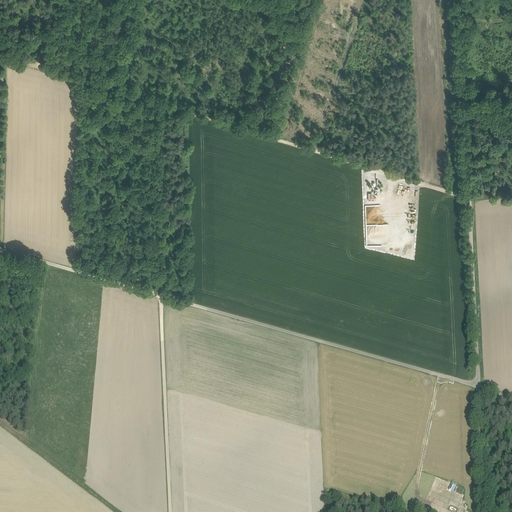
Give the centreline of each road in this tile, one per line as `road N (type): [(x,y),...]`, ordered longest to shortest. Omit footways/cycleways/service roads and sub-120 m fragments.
road 1 (unclassified): [(0,250),(511,397)]
road 2 (track): [(127,94),(469,198)]
road 3 (track): [(469,198),(485,511)]
road 4 (track): [(161,296),(170,511)]
road 5 (track): [(462,0),(472,101),(469,198)]
road 6 (track): [(55,0),(36,66),(127,94)]
